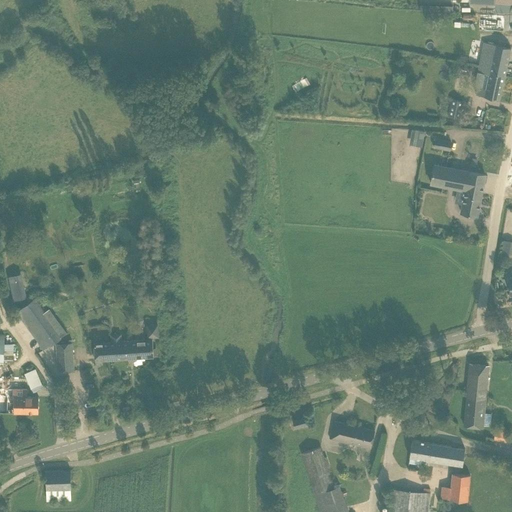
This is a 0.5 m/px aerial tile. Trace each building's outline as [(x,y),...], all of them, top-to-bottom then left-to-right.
[(387,7),(381,43),(405,47),(411,11),(387,7)] [(484,42),(479,66),(490,69),(489,72),(505,75),(510,48),(484,42)] [(490,69),(479,66),(476,80),(479,80),(476,94),(484,96),(499,100),(505,75),(489,72),(490,69)] [(447,116),(459,118),(462,102),(451,99),(447,116)] [(434,147),(449,150),(451,142),(435,139),(434,147)] [(431,183),(465,190),(469,171),(435,164),(431,183)] [(469,171),(465,190),(461,212),(477,215),(485,174),(469,171)] [(511,253),(511,240),(504,239),(502,251),(511,253)] [(19,273),(9,275),(13,300),(24,298),(19,273)] [(18,311),(41,343),(45,340),(49,345),(66,333),(49,309),(43,313),(34,300),(18,311)] [(148,339),(130,340),(131,358),(154,357),(152,339),(152,337),(158,336),(157,324),(147,325),(147,337),(148,337),(148,339)] [(0,359),(11,360),(12,344),(2,344),(3,338),(0,337),(0,359)] [(111,341),(94,343),(95,361),(113,359),(131,358),(130,340),(121,341),(111,341)] [(56,344),(57,353),(73,352),(72,343),(56,344)] [(57,353),(57,363),(73,362),(73,352),(57,353)] [(73,362),(57,363),(58,372),(74,371),(73,362)] [(464,426),(482,427),(488,365),(470,363),(464,426)] [(37,368),(27,372),(33,390),(43,387),(37,368)] [(0,411),(38,412),(38,396),(27,396),(27,389),(0,388),(0,411)] [(292,420),(295,427),(307,424),(305,416),(292,420)] [(331,430),(329,438),(355,444),(355,443),(371,447),(372,440),(375,430),(334,420),(331,430)] [(495,429),(495,440),(508,440),(508,430),(495,429)] [(412,439),(409,457),(462,465),(465,448),(412,439)] [(320,447),(302,452),(305,462),(315,493),(333,487),(320,447)] [(45,470),(46,489),(46,500),(70,500),(70,489),(71,489),(70,470),(45,470)] [(449,498),(449,499),(467,501),(470,475),(452,473),(451,486),(441,486),(440,497),(449,498)] [(390,488),(387,511),(427,511),(429,493),(390,488)]
